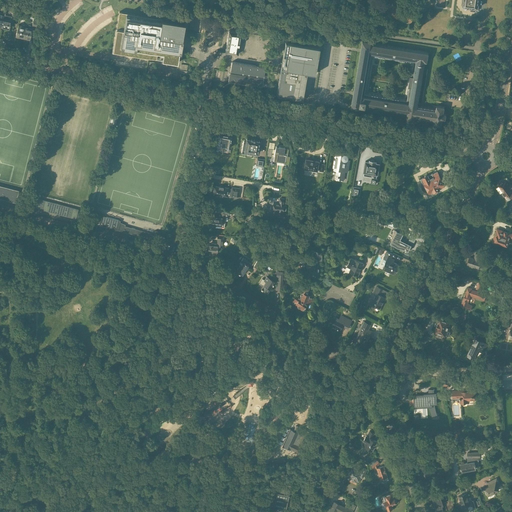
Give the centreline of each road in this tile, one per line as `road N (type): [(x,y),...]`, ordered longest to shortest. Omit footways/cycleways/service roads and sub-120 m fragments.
road 1 (residential): [(454,148),(199,101)]
road 2 (tertiary): [(372,379),(473,184)]
road 3 (residential): [(372,379),(190,261)]
road 4 (residential): [(0,206),(190,261)]
road 5 (tertiary): [(305,511),(372,379)]
road 6 (residential): [(419,511),(372,379)]
road 7 (residential): [(372,379),(511,369)]
road 8 (residential): [(68,70),(199,101)]
road 9 (residential): [(199,101),(68,70)]
